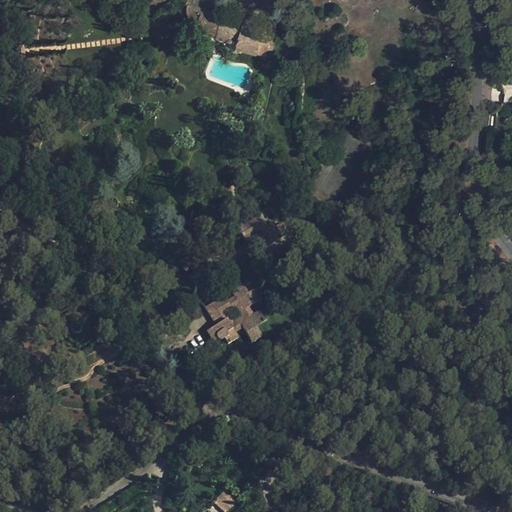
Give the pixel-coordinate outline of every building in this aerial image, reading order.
[(194,23),(198,25),(200,14),(222,20),(217,36),(217,38),(237,44),(236,48),(265,56),(266,51),(270,51),(272,51),(275,48),(275,47),(275,43),(273,41),(270,38),(272,31),(243,23),(245,18),(224,12),(223,14),(205,9),(207,0),(187,0),(186,4),(186,7),(186,11),(187,14),(188,16),(190,20),(194,23)] [(196,30),(217,36),(222,20),(200,14),(198,25),(196,30)] [(266,226),(260,216),(249,223),(258,235),(265,247),(285,235),(282,232),(285,230),(285,229),(285,227),(284,225),(283,224),(282,224),(281,224),(275,228),(272,222),(266,226)] [(134,238),(144,241),(149,224),(139,222),(134,238)] [(246,242),(254,237),(258,235),(249,223),(238,229),(246,242)] [(265,247),(258,235),(254,237),(262,249),(265,247)] [(179,254),(183,260),(187,257),(193,253),(189,248),(179,254)] [(191,268),(196,275),(202,270),(199,265),(204,261),(199,255),(190,262),(193,266),(191,268)] [(187,257),(183,260),(178,263),(185,272),(191,268),(193,266),(190,262),(187,257)] [(248,306),(262,297),(258,289),(247,295),(242,286),(229,294),(234,302),(237,308),(239,311),(248,306)] [(210,311),(217,307),(214,302),(204,308),(208,313),(210,311)] [(237,308),(234,302),(226,307),(229,312),(237,308)] [(229,312),(226,307),(223,303),(217,307),(210,311),(216,320),(223,316),(229,312)] [(248,306),(239,311),(234,314),(240,323),(253,315),(248,306)] [(213,322),(216,320),(210,311),(208,313),(213,322)] [(240,323),(243,328),(252,342),(261,337),(255,327),(264,322),(258,312),(253,315),(240,323)] [(223,316),(216,320),(213,322),(216,327),(226,321),(223,316)] [(216,327),(207,332),(213,341),(222,336),(228,344),(237,339),(233,333),(230,328),(226,321),(216,327)] [(230,328),(233,333),(243,328),(240,323),(230,328)] [(224,491),(213,503),(222,511),(227,511),(237,503),(224,491)]
